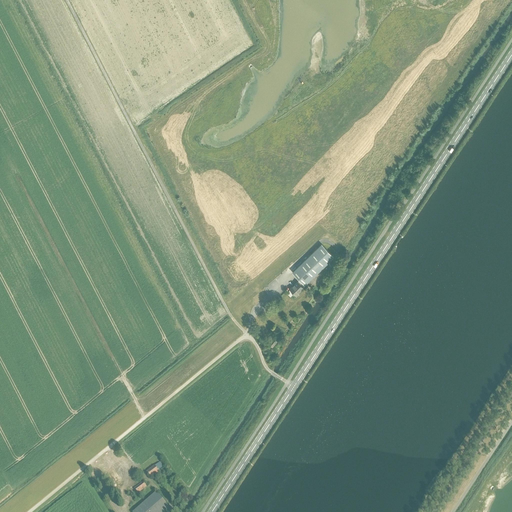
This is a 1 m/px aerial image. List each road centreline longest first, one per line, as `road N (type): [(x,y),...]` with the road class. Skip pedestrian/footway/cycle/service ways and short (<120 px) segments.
road 1 (primary): [(293,388),(511,54)]
road 2 (unclassified): [(293,388),(265,364),(253,340),(241,338),(31,511)]
road 3 (primary): [(212,511),(293,388)]
